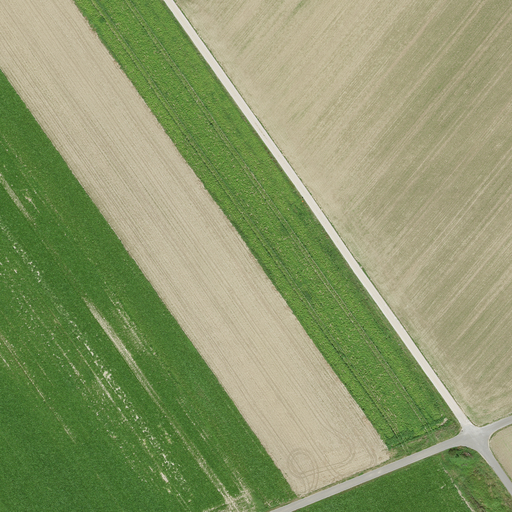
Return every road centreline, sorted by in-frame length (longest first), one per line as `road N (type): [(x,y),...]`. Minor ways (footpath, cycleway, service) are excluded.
road 1 (track): [(465,436),(159,0)]
road 2 (track): [(465,436),(280,511)]
